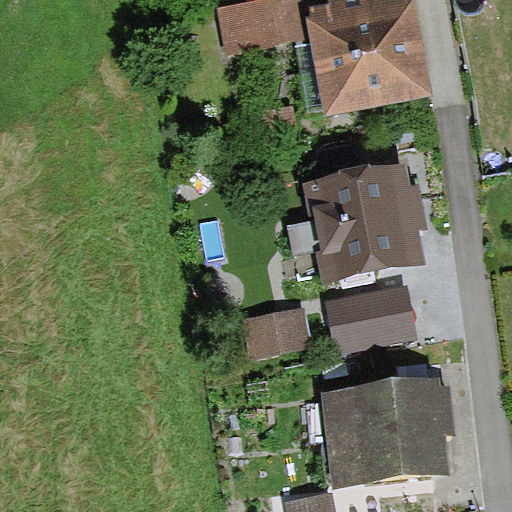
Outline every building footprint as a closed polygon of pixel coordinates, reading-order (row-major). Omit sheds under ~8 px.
[(319,0),(246,0),(247,2),(217,7),(227,54),(310,38),(305,7),(320,4),(319,0)] [(432,94),(414,0),(328,0),(329,2),(320,4),(305,7),(310,38),(324,114),(432,94)] [(407,164),(303,183),(323,285),(426,264),(420,230),(428,229),(419,184),(410,185),(407,164)] [(418,339),(408,285),(325,300),(335,354),(418,339)] [(312,348),(303,308),(243,321),(252,361),(312,348)] [(439,379),(322,392),(333,488),(450,475),(446,435),(454,435),(448,388),(440,389),(439,379)] [(335,511),(331,494),(284,504),(285,511),(335,511)]
